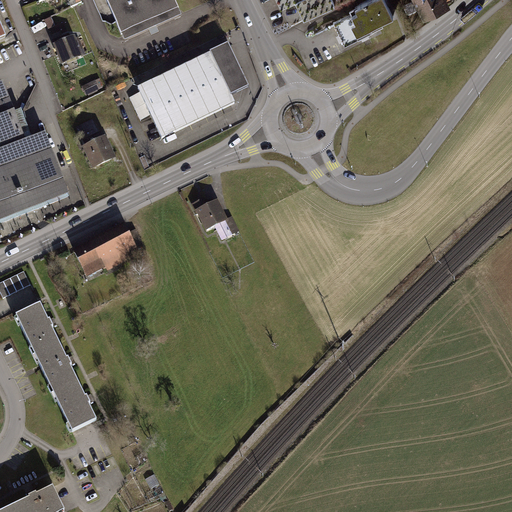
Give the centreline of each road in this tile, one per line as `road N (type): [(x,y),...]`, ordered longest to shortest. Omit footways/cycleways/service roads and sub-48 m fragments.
road 1 (secondary): [(0,264),(272,130)]
road 2 (tertiary): [(511,38),(393,183),(349,188),(314,148)]
road 3 (secondary): [(328,108),(477,0)]
road 4 (unknown): [(87,0),(103,39),(127,47),(224,0)]
road 5 (residential): [(10,0),(64,145)]
